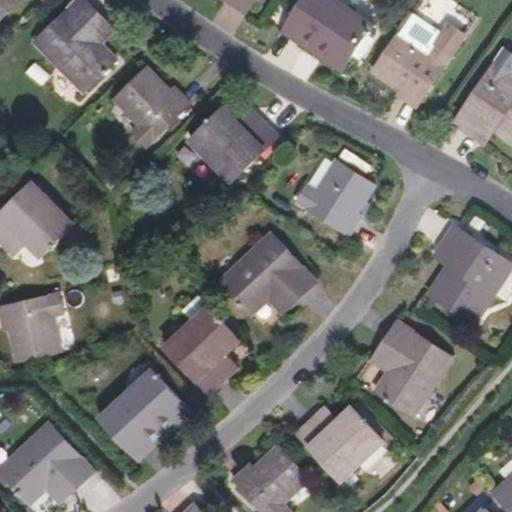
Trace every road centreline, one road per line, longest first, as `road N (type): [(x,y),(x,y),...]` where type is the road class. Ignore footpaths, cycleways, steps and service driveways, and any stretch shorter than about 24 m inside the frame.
road 1 (residential): [(438,164),(357,301),(317,352),(124,511)]
road 2 (residential): [(159,0),(231,52),(438,164)]
